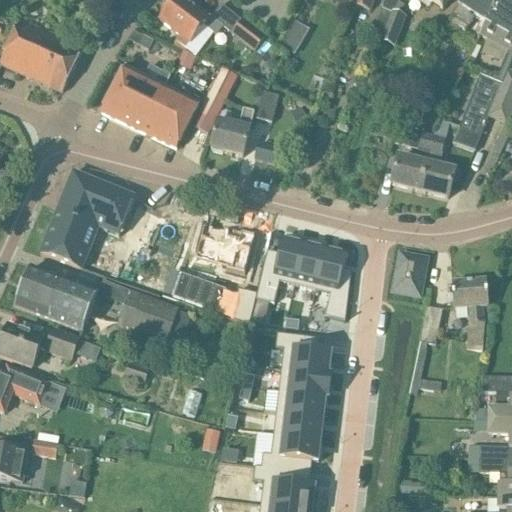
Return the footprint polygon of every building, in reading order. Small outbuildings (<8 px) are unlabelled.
[(180,39),(174,47),(185,52),(204,28),(217,38),(224,29),(233,36),(242,23),(222,8),(213,20),(200,10),(198,13),(180,0),(176,0),(159,23),(180,39)] [(358,0),(355,8),(370,13),(375,0),(387,0),(371,39),(382,44),(383,44),(394,16),(395,14),(400,0),(358,0)] [(426,0),(442,11),(450,0),(426,0)] [(495,12),(503,0),(462,0),(450,23),(443,37),(453,44),(460,31),(465,34),(476,18),(486,26),(493,11),(495,12)] [(480,39),(509,55),(505,66),(499,79),(485,73),(461,131),(482,139),(490,119),(508,75),(511,64),(511,0),(503,0),(495,12),(493,11),(486,26),(480,39)] [(394,16),(383,44),(382,44),(396,50),(406,19),(395,14),(394,16)] [(84,52),(22,23),(9,49),(1,67),(63,95),(84,52)] [(264,40),(242,23),(233,36),(255,53),(264,40)] [(283,46),(298,55),(312,32),(298,23),(283,46)] [(143,38),(138,47),(149,53),(153,43),(143,38)] [(183,53),(179,62),(193,68),(197,59),(183,53)] [(102,116),(141,135),(164,90),(125,70),(102,116)] [(202,111),(193,128),(208,136),(217,118),(238,80),(223,72),(202,111)] [(511,114),(511,76),(508,75),(490,119),(507,126),(511,114)] [(199,107),(164,90),(141,135),(177,152),(185,134),(199,107)] [(279,100),(263,96),(256,122),(272,126),(279,100)] [(421,112),(435,118),(441,104),(427,98),(421,112)] [(292,114),(297,126),(306,122),(301,110),(292,114)] [(222,156),(224,155),(243,160),(250,132),(249,132),(254,115),(243,112),(239,130),(218,124),(211,152),(212,152),(213,154),(222,156)] [(392,187),(420,194),(434,140),(423,137),(424,131),(406,124),(397,147),(418,153),(415,164),(398,160),(397,168),(392,187)] [(470,168),(482,139),(461,131),(454,146),(453,145),(449,160),(470,168)] [(434,140),(420,194),(448,201),(453,182),(455,175),(439,170),(446,143),(434,140)] [(284,154),(258,148),(255,163),(280,169),(284,154)] [(135,200),(73,175),(41,257),(81,273),(98,231),(119,239),(128,218),(135,200)] [(164,221),(151,267),(176,274),(189,228),(164,221)] [(202,233),(193,266),(224,274),(223,275),(243,280),(253,242),(231,236),(231,237),(202,233)] [(257,300),(256,303),(270,306),(274,307),(277,294),(280,285),(294,289),(305,247),(283,241),(279,257),(270,255),(268,254),(257,300)] [(305,247),(294,289),(315,294),(326,252),(305,247)] [(326,252),(315,294),(330,297),(328,307),(325,320),(329,321),(345,325),(351,274),(349,274),(344,273),(348,257),(326,252)] [(427,262),(401,258),(393,295),(419,300),(427,262)] [(112,259),(104,281),(119,286),(127,264),(112,259)] [(21,296),(15,310),(34,317),(82,337),(88,324),(93,311),(96,304),(98,297),(50,278),(31,270),(26,283),(21,296)] [(181,277),(173,300),(218,316),(227,293),(181,277)] [(489,309),(486,283),(452,286),(454,312),(471,310),(472,327),(466,327),(466,353),(482,354),(484,326),(483,310),(489,309)] [(130,293),(118,327),(166,346),(171,334),(183,338),(191,318),(179,313),(179,312),(130,293)] [(243,296),(236,324),(250,328),(256,303),(257,300),(243,296)] [(443,313),(427,310),(410,397),(418,399),(419,392),(440,396),(442,386),(420,383),(427,346),(437,347),(443,313)] [(299,323),(286,322),(285,332),(298,333),(299,323)] [(50,344),(8,328),(0,350),(0,359),(32,371),(39,352),(72,364),(74,357),(96,365),(101,352),(79,343),(80,342),(54,332),(50,344)] [(277,343),(276,351),(284,352),(281,373),(331,379),(331,378),(329,378),(331,356),(304,353),(305,340),(277,337),(277,343)] [(133,357),(125,380),(145,386),(152,363),(133,357)] [(281,373),(279,395),(328,401),(331,379),(281,373)] [(18,382),(0,374),(0,415),(3,417),(12,396),(41,408),(50,385),(21,374),(18,382)] [(245,377),(242,390),(252,392),(255,379),(245,377)] [(511,380),(483,380),(483,396),(496,396),(511,396),(511,380)] [(252,392),(242,390),(239,402),(249,404),(252,392)] [(279,395),(276,416),(323,422),(326,403),(326,401),(328,401),(279,395)] [(490,425),(511,425),(511,396),(496,396),(496,414),(490,413),(490,425)] [(113,410),(107,407),(102,408),(99,413),(101,419),(108,421),(114,416),(113,410)] [(276,416),(273,437),(321,443),(323,422),(276,416)] [(235,433),(238,420),(228,418),(225,431),(235,433)] [(489,438),(511,438),(510,451),(511,451),(511,425),(490,425),(489,438)] [(207,432),(204,445),(218,448),(220,435),(207,432)] [(37,436),(36,444),(57,448),(59,440),(37,436)] [(255,470),(255,471),(289,475),(290,462),(318,466),(321,443),(273,437),(271,458),(263,457),(261,471),(255,470)] [(36,444),(34,444),(32,458),(56,461),(58,448),(57,448),(36,444)] [(469,462),(506,463),(507,451),(469,450),(469,462)] [(28,456),(0,451),(0,482),(22,486),(28,456)] [(499,476),(499,501),(511,501),(511,475),(510,475),(510,476),(506,475),(506,463),(469,462),(469,464),(480,464),(479,476),(499,476)] [(255,473),(253,484),(263,485),(261,508),(290,511),(315,511),(318,496),(315,496),(315,490),(287,487),(289,475),(255,471),(255,473)] [(398,496),(429,497),(429,490),(411,490),(412,483),(399,483),(398,496)] [(511,511),(511,501),(499,501),(498,511),(511,511)]
